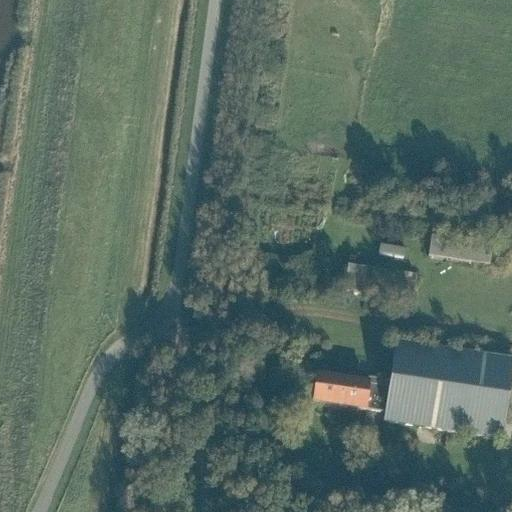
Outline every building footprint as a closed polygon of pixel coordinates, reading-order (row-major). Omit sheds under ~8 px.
[(431,239),(428,260),(489,268),(492,248),(431,239)] [(347,267),(343,293),(412,303),(416,278),(347,267)] [(388,392),(386,405),(443,413),(440,435),(502,444),(511,376),(511,362),(395,345),(388,392)] [(386,405),(388,392),(318,381),(314,407),(384,418),(386,405)] [(443,413),(386,405),(383,426),(440,435),(443,413)]
